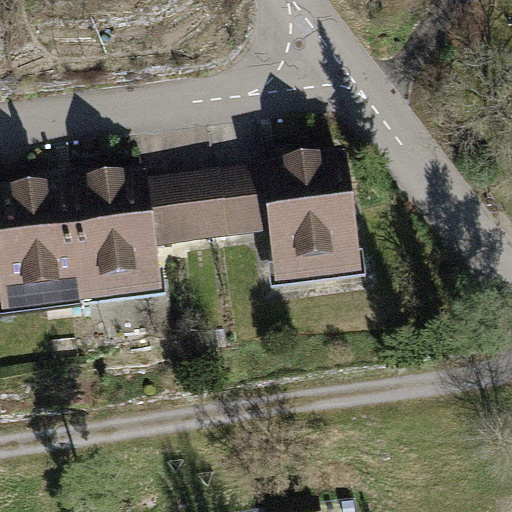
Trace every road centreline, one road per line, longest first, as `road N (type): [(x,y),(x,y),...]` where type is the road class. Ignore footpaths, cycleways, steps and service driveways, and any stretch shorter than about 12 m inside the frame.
road 1 (track): [(0,451),(511,373)]
road 2 (residential): [(0,127),(227,104),(336,78)]
road 3 (residential): [(511,274),(336,78)]
